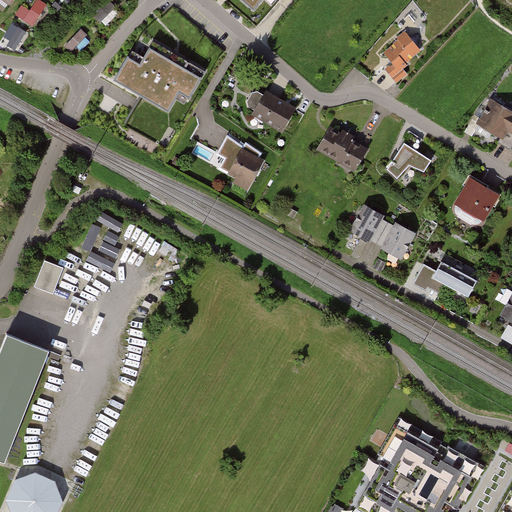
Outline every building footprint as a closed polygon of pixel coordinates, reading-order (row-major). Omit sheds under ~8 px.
[(24,2),(17,13),(35,25),(50,2),(46,0),(36,0),(32,7),(24,2)] [(107,23),(123,8),(116,0),(107,0),(96,11),(107,23)] [(240,0),(253,10),(261,0),(240,0)] [(14,21),(2,41),(17,50),(29,30),(14,21)] [(83,25),(66,42),(74,49),(79,44),(83,48),(95,37),(83,25)] [(410,37),(407,33),(398,40),(398,42),(392,48),(392,49),(385,55),(389,60),(393,60),(392,63),(398,70),(390,76),(396,83),(408,74),(402,67),(406,64),(406,62),(413,56),(412,55),(420,49),(417,45),(417,38),(410,37)] [(169,116),(181,95),(190,101),(205,76),(149,44),(140,60),(125,51),(108,80),(169,116)] [(256,111),(255,114),(282,130),(294,110),(267,94),(266,97),(258,92),(253,93),(247,102),(249,107),(256,111)] [(480,108),(466,132),(472,136),(479,123),(502,137),(498,143),(511,150),(511,148),(511,113),(492,102),(487,111),(480,108)] [(329,125),(317,148),(354,168),(367,145),(329,125)] [(424,173),(433,159),(416,148),(422,138),(411,131),(387,169),(398,179),(409,166),(424,173)] [(244,149),(228,137),(219,154),(227,158),(221,168),(250,184),(263,162),(257,158),(260,154),(247,144),(244,149)] [(500,190),(471,173),(453,204),(483,220),(500,190)] [(82,189),(75,186),(72,191),(79,194),(82,189)] [(390,217),(362,202),(348,229),(377,243),(390,217)] [(417,231),(390,217),(377,243),(404,257),(417,231)] [(138,237),(130,255),(151,264),(159,246),(138,237)] [(123,283),(134,260),(125,256),(114,279),(123,283)] [(63,267),(45,260),(35,287),(53,294),(63,267)] [(477,278),(442,260),(438,269),(421,260),(410,282),(423,288),(426,281),(439,288),(442,281),(469,294),(477,278)] [(139,293),(148,269),(138,265),(129,289),(139,293)] [(511,298),(499,322),(511,328),(511,298)] [(49,350),(7,334),(0,350),(0,459),(5,462),(49,350)] [(400,416),(349,504),(364,511),(462,511),(479,482),(488,467),(400,416)] [(66,467),(63,476),(80,481),(83,471),(66,467)] [(15,480),(6,500),(10,511),(58,511),(63,501),(55,481),(36,472),(15,480)]
